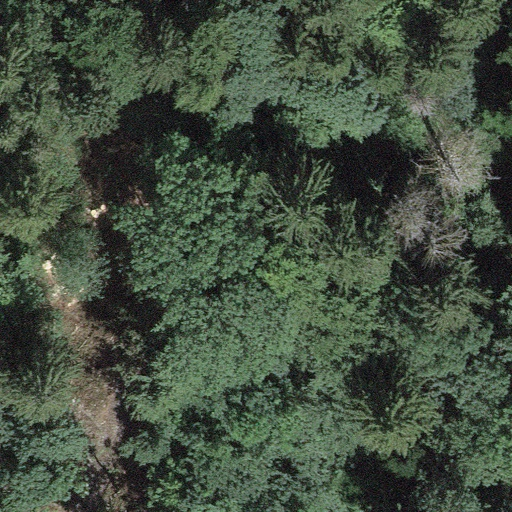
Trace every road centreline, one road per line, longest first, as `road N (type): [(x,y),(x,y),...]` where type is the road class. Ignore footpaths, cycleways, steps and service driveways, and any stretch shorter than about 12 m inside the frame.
road 1 (track): [(154,511),(175,422),(166,324),(234,0)]
road 2 (track): [(59,511),(166,324)]
